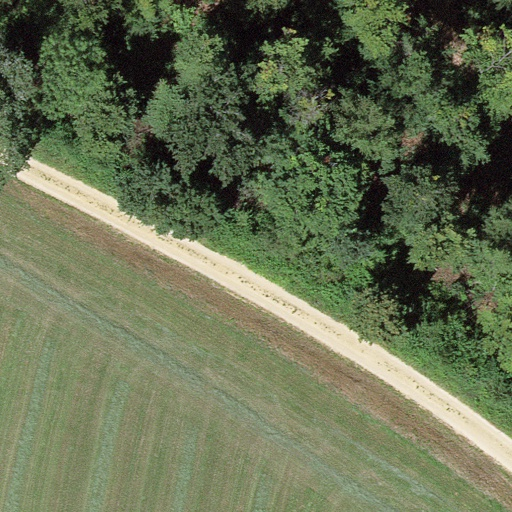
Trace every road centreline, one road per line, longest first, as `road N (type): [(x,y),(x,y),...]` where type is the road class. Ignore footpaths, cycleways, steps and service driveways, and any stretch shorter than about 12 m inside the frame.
road 1 (track): [(511,465),(306,325),(0,154)]
road 2 (track): [(511,102),(369,0)]
